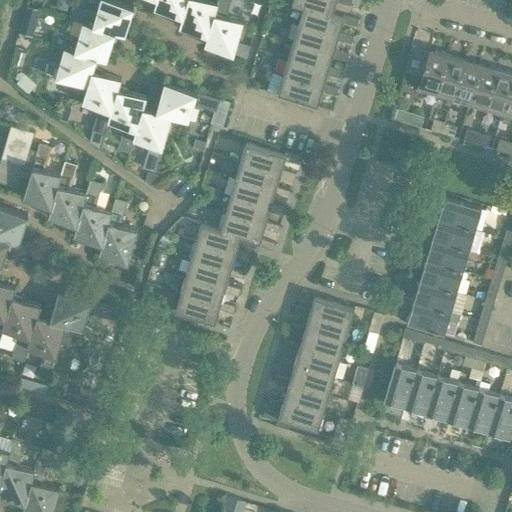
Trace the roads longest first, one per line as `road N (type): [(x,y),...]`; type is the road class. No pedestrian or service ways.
road 1 (residential): [(392,0),(327,214),(241,338),(234,381),(233,409),(254,464),(293,498),(338,511)]
road 2 (residential): [(177,210),(0,76)]
